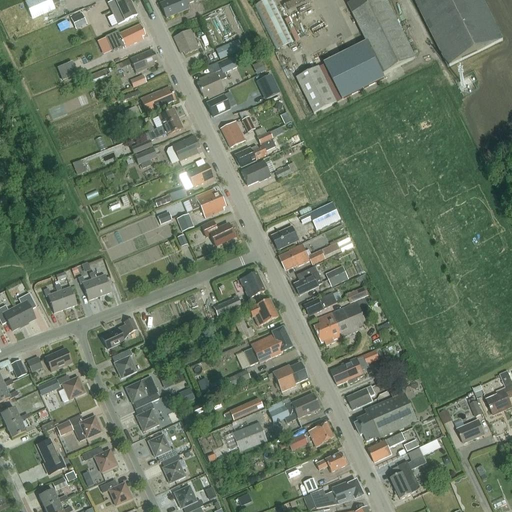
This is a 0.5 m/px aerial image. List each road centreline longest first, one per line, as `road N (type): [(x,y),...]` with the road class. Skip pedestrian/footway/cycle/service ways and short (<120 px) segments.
road 1 (tertiary): [(383,511),(263,253)]
road 2 (tertiary): [(263,253),(142,0)]
road 3 (residential): [(77,327),(156,511)]
road 4 (residential): [(77,327),(263,253)]
